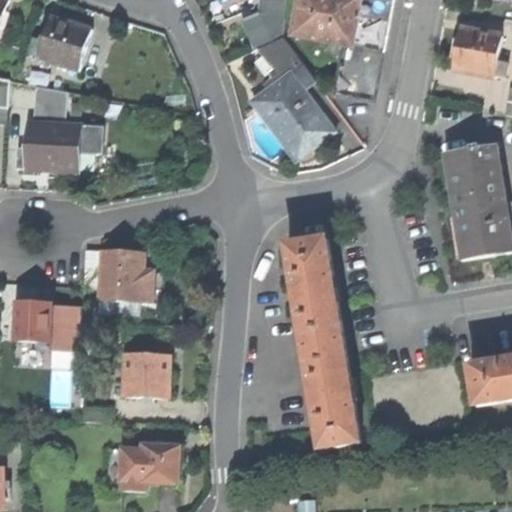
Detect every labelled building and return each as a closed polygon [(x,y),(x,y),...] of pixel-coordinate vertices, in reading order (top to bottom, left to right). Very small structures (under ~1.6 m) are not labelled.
[(0,0),(0,41),(1,41),(12,0),(0,0)] [(259,49),(264,48),(286,38),(287,0),(264,0),(264,13),(247,21),(259,49)] [(385,30),(390,4),(364,0),(303,0),(297,38),(348,47),(381,52),(385,30)] [(41,60),(82,72),(94,31),(73,24),(54,18),(47,42),(35,38),(31,52),(42,56),(41,60)] [(458,72),(499,77),(501,60),(505,34),(464,29),(461,49),(458,72)] [(264,48),(283,76),(303,62),(286,38),(264,48)] [(372,99),(381,52),(348,47),(340,94),(372,99)] [(511,62),(501,60),(499,77),(509,79),(511,62)] [(293,77),(259,103),(276,127),(304,164),(320,152),(316,146),(334,132),(293,77)] [(0,109),(11,110),(12,82),(0,79),(0,109)] [(38,91),(37,126),(67,127),(68,91),(38,91)] [(30,152),(30,173),(58,174),(84,174),(84,154),(84,127),(67,127),(37,126),(31,126),(30,152)] [(105,127),(84,127),(84,154),(105,154),(105,127)] [(466,260),(511,251),(511,215),(501,148),(448,157),(458,212),(466,260)] [(18,173),(30,173),(30,152),(18,152),(18,173)] [(325,451),(365,444),(329,239),(289,246),(297,290),(293,291),(294,298),(295,305),(299,305),(314,390),(311,391),(312,399),(313,405),(317,404),(325,451)] [(106,316),(141,317),(142,306),(155,307),(155,292),(156,277),(146,277),(147,256),(104,254),(104,257),(102,308),(101,316),(106,316)] [(93,256),(91,308),(102,308),(104,257),(93,256)] [(19,307),(18,344),(54,345),(56,308),(41,307),(24,307),(19,307)] [(106,327),(106,316),(101,316),(102,308),(91,308),(91,326),(106,327)] [(122,327),(106,327),(91,326),(90,341),(122,343),(122,327)] [(128,357),(127,401),(173,402),(174,379),(174,358),(128,357)] [(479,408),(511,402),(511,361),(473,368),(479,408)] [(86,409),(85,425),(115,426),(116,410),(86,409)] [(150,486),(183,487),(184,469),(185,450),(147,448),(147,454),(128,453),(126,494),(150,495),(150,486)] [(110,493),(126,494),(128,453),(112,452),(110,493)] [(302,511),(319,511),(319,501),(303,501),(302,511)]
